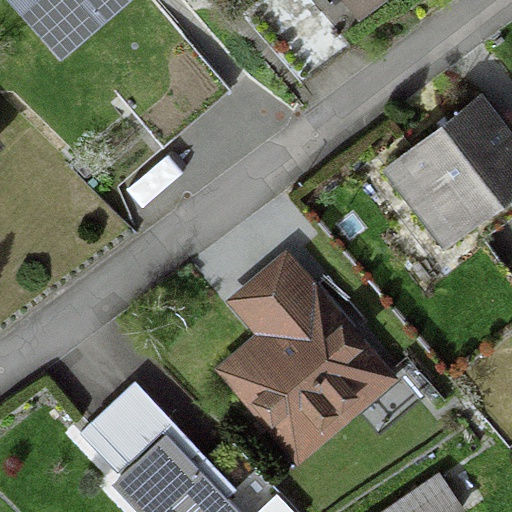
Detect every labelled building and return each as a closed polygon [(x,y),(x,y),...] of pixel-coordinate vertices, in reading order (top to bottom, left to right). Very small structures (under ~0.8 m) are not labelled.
[(25,0),(62,41),(109,0),(25,0)] [(258,0),(242,15),(284,64),(331,23),(310,0),(258,0)] [(163,147),(231,88),(182,32),(114,91),(163,147)] [(387,167),(446,244),(511,192),(511,147),(475,99),(387,167)] [(247,307),(271,334),(230,369),(299,449),(382,378),(284,262),(261,282),(268,289),(247,307)] [(211,462),(202,470),(166,433),(114,482),(142,511),(241,511),(226,496),(235,488),(211,462)] [(438,476),(384,511),(456,511),(461,509),(438,476)]
